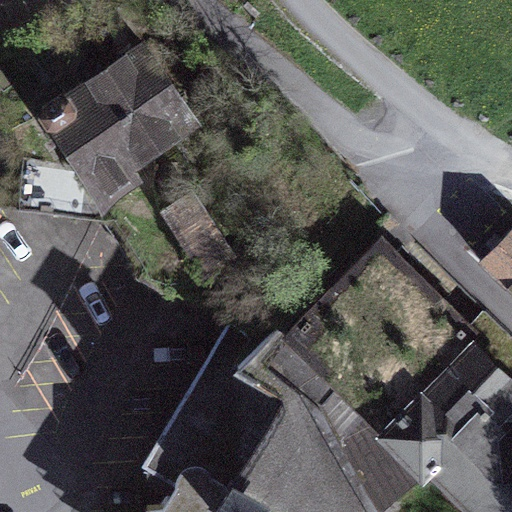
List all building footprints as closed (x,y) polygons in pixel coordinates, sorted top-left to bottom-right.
[(137,49),(33,113),(107,226),(154,192),(141,174),(201,137),(137,49)] [(194,192),(162,214),(205,284),(238,265),(194,192)] [(401,511),(423,492),(376,444),(496,320),(392,219),(268,340),(227,322),(147,473),(173,489),(160,511),(401,511)] [(511,238),(488,263),(511,286),(511,238)] [(511,511),(511,336),(496,320),(376,444),(423,492),(433,486),(458,511),(511,511)]
